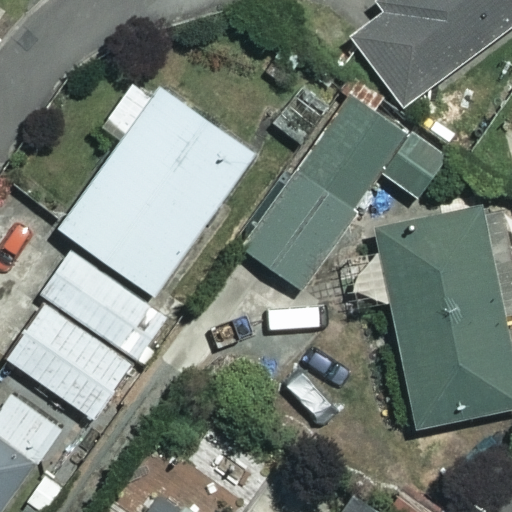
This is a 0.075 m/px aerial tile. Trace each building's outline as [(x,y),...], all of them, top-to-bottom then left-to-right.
[(511,17),(511,0),(378,0),(345,26),(403,102),(511,17)] [(250,144),(136,68),(105,114),(123,126),(57,224),(153,288),(250,144)] [(300,288),(380,170),(420,197),(454,148),(347,75),(233,242),(300,288)] [(489,267),(475,202),(370,227),(416,424),(511,401),(511,352),(501,307),(511,303),(511,270),(510,262),(489,267)] [(164,312),(69,245),(40,287),(48,294),(6,354),(92,415),(164,312)] [(0,501),(29,458),(0,437),(0,501)] [(205,511),(152,477),(128,511),(205,511)] [(365,511),(345,498),(335,511),(365,511)]
